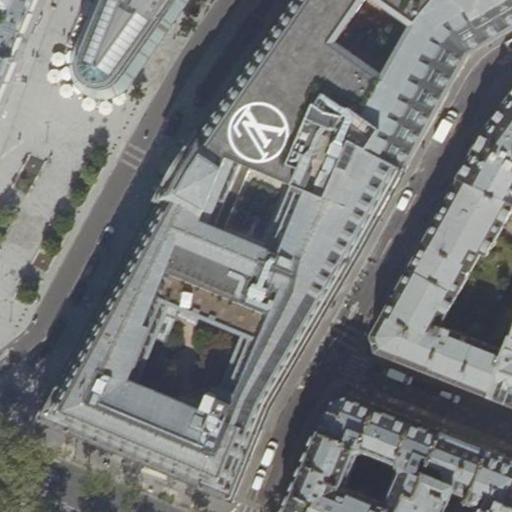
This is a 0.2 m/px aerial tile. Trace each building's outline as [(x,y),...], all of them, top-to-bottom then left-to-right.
[(0,0),(0,80),(35,0),(0,0)] [(203,486),(234,499),(250,462),(254,449),(272,404),(297,359),(322,316),(349,268),(376,221),(405,169),(432,121),(460,72),(470,54),(490,43),(511,29),(511,0),(294,0),(211,121),(180,165),(156,208),(149,222),(113,289),(56,392),(41,418),(73,432),(73,431),(203,485),(203,486)] [(115,82),(122,74),(122,75),(135,57),(174,0),(102,0),(89,32),(81,53),(78,60),(79,70),(82,78),(88,83),(96,86),(105,87),(115,82)] [(511,94),(502,107),(483,133),(470,157),(456,183),(511,207),(511,94)] [(415,367),(449,380),(492,397),(511,337),(511,207),(456,183),(443,208),(428,237),(416,259),(385,313),(374,333),(382,354),(415,367)] [(507,403),(511,405),(511,339),(492,397),(491,399),(493,399),(493,398),(507,403)] [(316,430),(295,483),(282,511),(399,511),(407,494),(415,497),(443,432),(396,413),(348,394),(334,399),(322,420),(316,430)] [(11,407),(0,403),(0,414),(7,417),(11,407)] [(467,511),(471,503),(469,502),(490,450),(466,441),(443,432),(415,497),(407,494),(399,511),(467,511)] [(511,511),(511,458),(490,450),(469,502),(471,503),(467,511),(511,511)]
